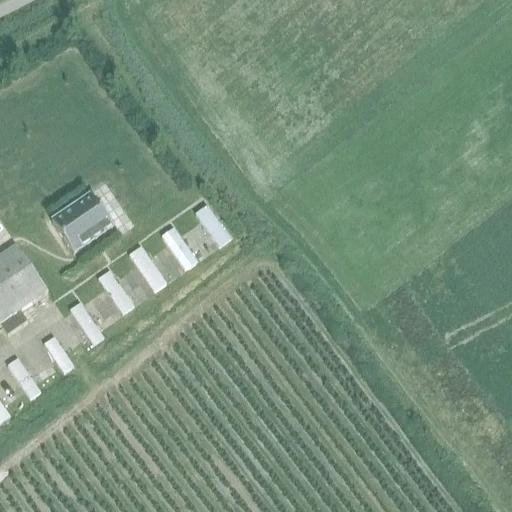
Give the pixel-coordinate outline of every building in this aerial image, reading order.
[(74,258),(113,231),(91,199),(52,226),(74,258)] [(195,221),(218,256),(229,248),(207,213),(195,221)] [(162,242),(186,277),(198,269),(174,234),(162,242)] [(0,328),(48,296),(16,250),(0,260),(0,328)] [(130,260),(154,298),(165,290),(141,252),(130,260)] [(98,286),(122,323),(134,315),(109,278),(98,286)] [(69,316),(93,354),(104,346),(80,309),(69,316)] [(42,350),(63,381),(75,373),(54,343),(42,350)] [(6,372),(29,407),(41,399),(18,364),(6,372)] [(0,431),(10,424),(0,408),(0,431)]
